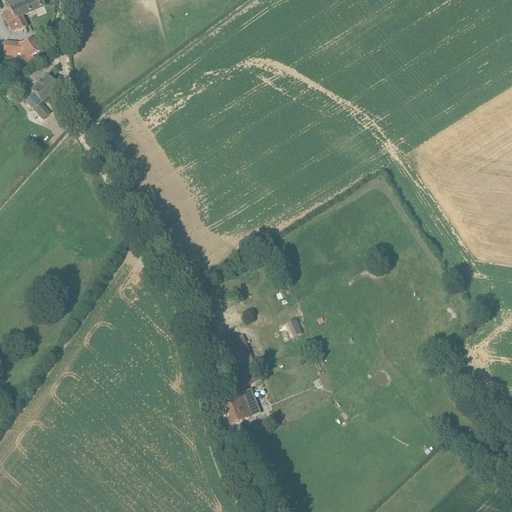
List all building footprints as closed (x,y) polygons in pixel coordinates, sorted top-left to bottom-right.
[(44,7),(40,0),(14,0),(8,3),(8,2),(7,3),(10,10),(2,13),(12,34),(18,31),(18,32),(26,29),(20,18),(44,7)] [(40,52),(32,40),(22,45),(22,46),(20,46),(3,43),(0,44),(0,55),(2,56),(1,58),(19,58),(15,62),(19,68),(28,63),(27,60),(40,52)] [(43,120),(48,115),(39,105),(58,89),(48,78),(31,92),(34,95),(26,102),(34,110),(43,120)] [(241,353),(230,358),(221,362),(230,385),(233,390),(239,388),(240,390),(261,381),(249,353),(242,356),(241,353)] [(278,392),(284,391),(280,373),(274,374),(278,392)] [(228,430),(236,425),(253,417),(243,393),(232,400),(223,405),(229,419),(225,421),(228,430)] [(294,401),(279,408),(282,414),(297,406),(294,401)] [(276,420),(269,423),(272,431),(279,428),(276,420)]
